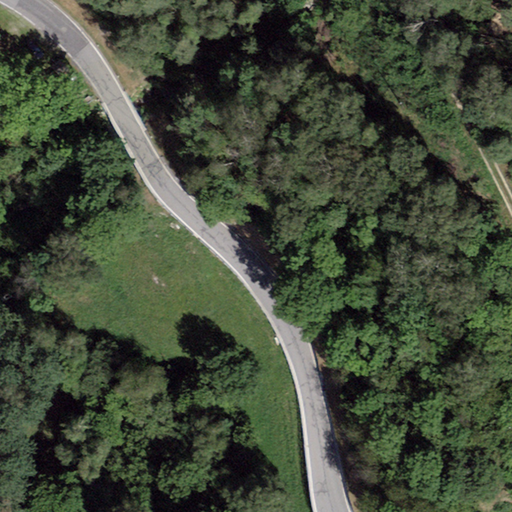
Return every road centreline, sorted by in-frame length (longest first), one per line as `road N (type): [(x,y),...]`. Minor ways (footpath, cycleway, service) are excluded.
road 1 (tertiary): [(331,511),(301,346),(261,280),(152,168),(84,51),(22,0)]
road 2 (track): [(406,0),(511,203)]
